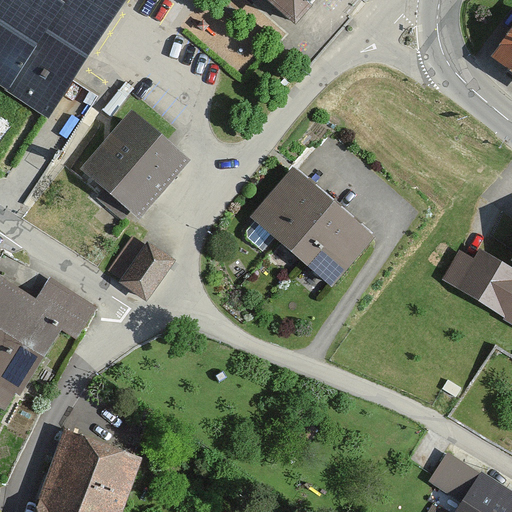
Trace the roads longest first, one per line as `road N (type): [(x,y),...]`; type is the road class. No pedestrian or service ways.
road 1 (residential): [(169,298),(185,271),(186,239),(341,57),(428,0)]
road 2 (residential): [(511,468),(314,363),(169,298)]
road 3 (unknown): [(314,363),(401,226),(397,212),(355,176),(319,165)]
road 4 (residential): [(22,511),(38,449),(80,372),(149,316)]
road 5 (residential): [(149,316),(0,220)]
road 6 (secondary): [(511,123),(448,64),(437,31),(440,0)]
road 7 (unknown): [(242,173),(211,145),(176,47)]
